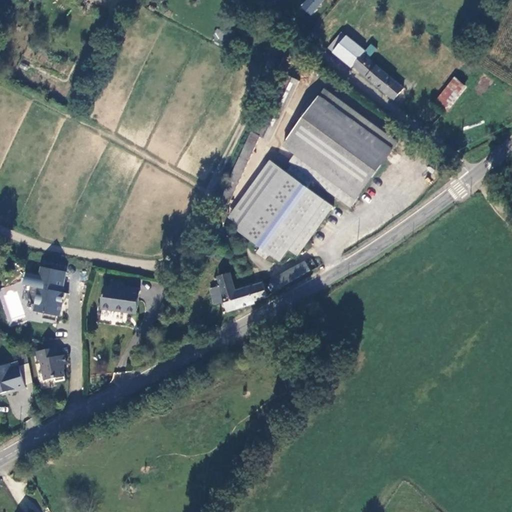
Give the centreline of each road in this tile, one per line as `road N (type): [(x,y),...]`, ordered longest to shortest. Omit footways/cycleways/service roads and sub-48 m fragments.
road 1 (secondary): [(0,456),(336,272),(473,178)]
road 2 (unclassified): [(262,0),(473,178)]
